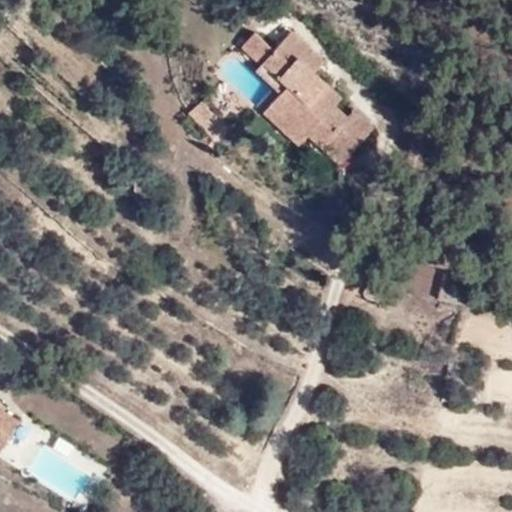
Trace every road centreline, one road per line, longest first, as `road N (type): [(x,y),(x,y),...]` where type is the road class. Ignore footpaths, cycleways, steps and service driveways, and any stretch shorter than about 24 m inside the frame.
road 1 (unclassified): [(260,501),(0,336)]
road 2 (unclassified): [(260,501),(271,457),(302,408),(362,231)]
